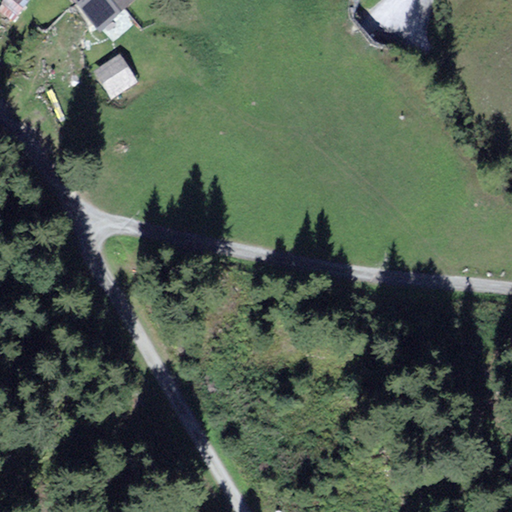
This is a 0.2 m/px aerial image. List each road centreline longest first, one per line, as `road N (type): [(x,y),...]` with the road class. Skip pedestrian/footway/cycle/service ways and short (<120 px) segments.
road 1 (track): [(243,511),(91,254),(80,218)]
road 2 (track): [(80,218),(57,172),(18,127),(0,119)]
